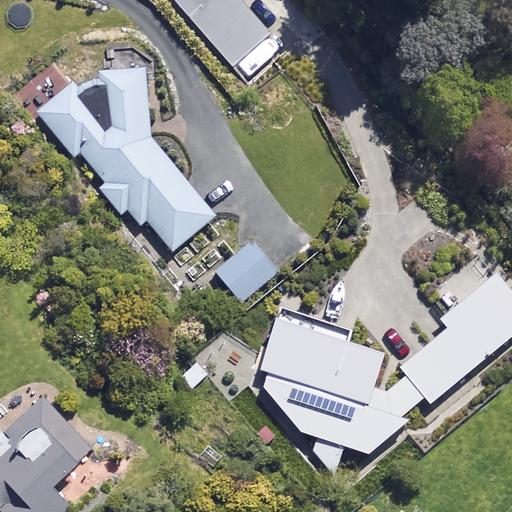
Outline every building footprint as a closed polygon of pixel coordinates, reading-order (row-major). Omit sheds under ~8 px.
[(269,36),(237,0),(173,0),(232,68),(269,36)] [(149,138),(141,70),(98,71),(99,80),(77,90),(72,83),(34,114),(74,162),(83,156),(106,183),(99,189),(121,215),(125,212),(140,229),(148,223),(172,252),(214,217),(149,138)] [(280,269),(254,239),(215,274),(241,303),(280,269)] [(370,387),(379,352),(345,340),(349,328),(279,303),(259,366),(266,369),(262,388),(301,433),(315,438),(313,453),(334,476),(344,468),(341,461),(343,446),(368,454),(405,422),(401,417),(423,398),(429,404),(511,333),(511,293),(495,273),(489,278),(473,259),(443,284),(445,287),(436,295),(449,310),(438,320),(445,329),(399,367),(405,375),(379,392),(370,387)] [(2,434),(0,432),(0,511),(67,511),(74,506),(53,484),(91,448),(42,396),(2,434)]
